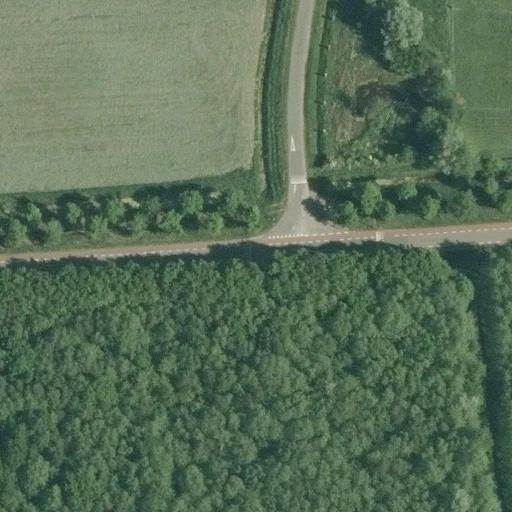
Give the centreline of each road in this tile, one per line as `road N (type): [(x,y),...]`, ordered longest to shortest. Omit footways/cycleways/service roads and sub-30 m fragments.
road 1 (secondary): [(0,270),(303,250)]
road 2 (unclassified): [(303,250),(293,73),(305,0)]
road 3 (secondary): [(303,250),(511,236)]
